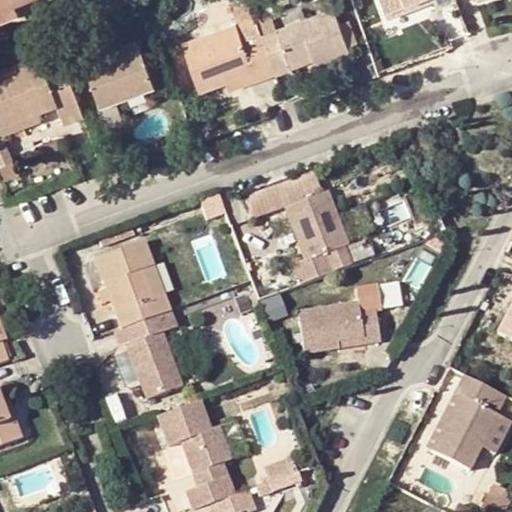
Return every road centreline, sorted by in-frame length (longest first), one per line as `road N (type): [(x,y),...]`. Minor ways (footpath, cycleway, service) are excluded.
road 1 (residential): [(511,61),(73,224),(34,231)]
road 2 (residential): [(329,511),(390,391),(437,351),(511,211)]
